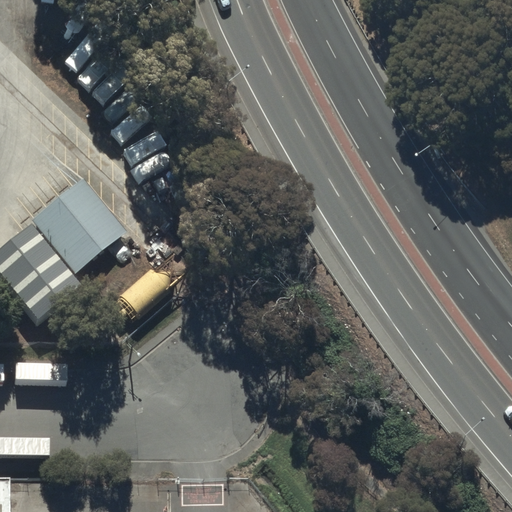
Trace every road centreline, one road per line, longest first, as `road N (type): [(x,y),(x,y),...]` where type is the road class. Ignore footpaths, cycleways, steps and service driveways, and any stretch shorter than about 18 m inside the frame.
road 1 (trunk): [(511,438),(330,186),(235,0)]
road 2 (trunk): [(307,0),(427,212),(511,326)]
road 3 (residential): [(198,385),(125,412),(0,415)]
